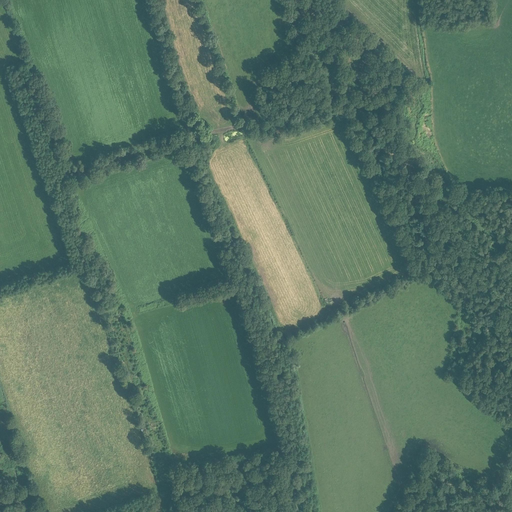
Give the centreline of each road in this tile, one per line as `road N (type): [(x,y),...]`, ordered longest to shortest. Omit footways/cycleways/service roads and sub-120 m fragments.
road 1 (track): [(289,511),(283,446),(256,340),(197,169),(195,136),(240,126)]
road 2 (track): [(195,136),(150,0)]
